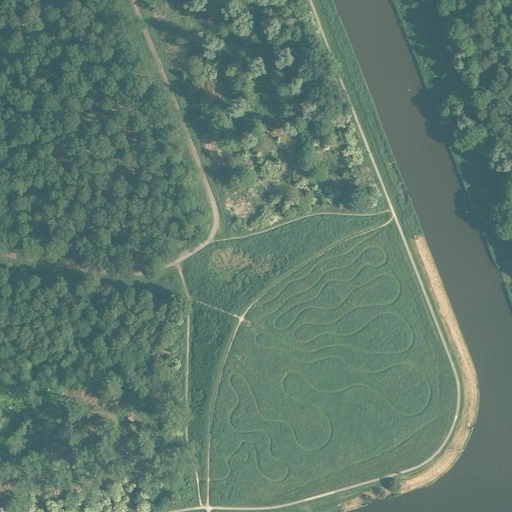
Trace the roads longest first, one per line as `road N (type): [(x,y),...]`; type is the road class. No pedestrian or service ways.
road 1 (track): [(134,0),(216,223)]
road 2 (track): [(176,260),(138,276),(0,252)]
